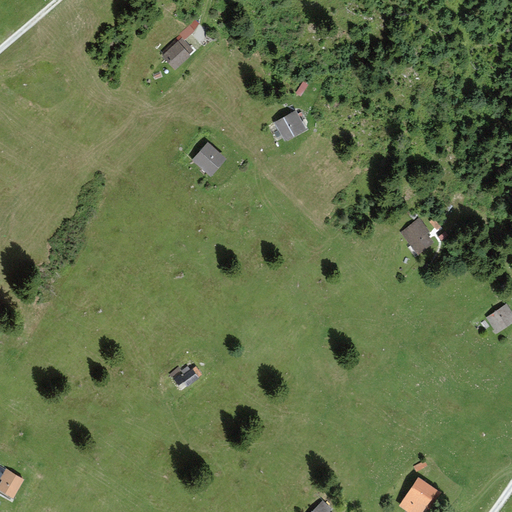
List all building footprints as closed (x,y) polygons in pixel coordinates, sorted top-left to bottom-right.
[(181,38),(162,55),(175,70),(194,52),(181,38)] [(303,83),(295,93),(301,98),(309,88),(303,83)] [(296,110),(274,122),(285,141),(306,129),(296,110)] [(207,142),(192,160),(211,177),(226,159),(207,142)] [(419,218),(400,232),(417,254),(433,242),(427,234),(430,232),(419,218)] [(511,312),(506,304),(486,317),(496,334),(511,323),(511,312)] [(195,366),(175,381),(182,389),(202,375),(195,366)] [(23,480),(0,465),(0,478),(2,480),(0,483),(0,490),(12,498),(23,480)] [(431,511),(443,495),(418,478),(399,506),(408,511),(424,511),(426,509),(430,511),(431,511)] [(331,509),(323,501),(311,511),(329,511),(331,509)]
